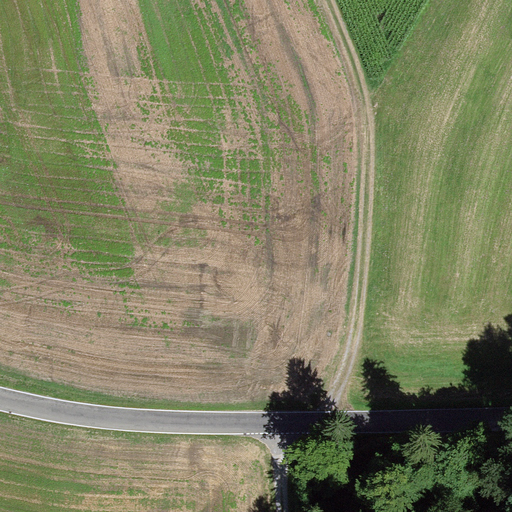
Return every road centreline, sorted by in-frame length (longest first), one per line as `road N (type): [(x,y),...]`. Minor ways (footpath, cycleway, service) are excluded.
road 1 (tertiary): [(0,397),(191,423),(511,417)]
road 2 (track): [(333,420),(369,271),(371,93),(336,0)]
